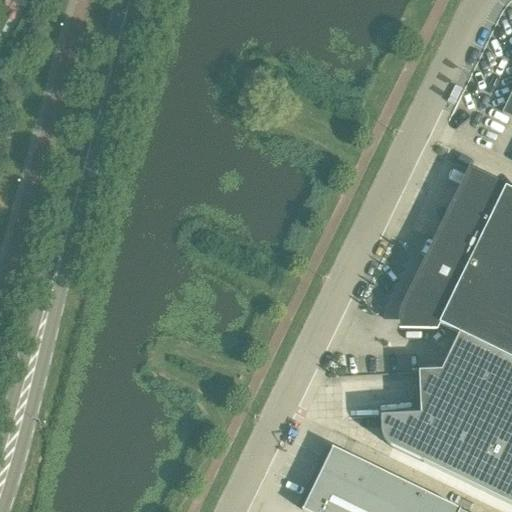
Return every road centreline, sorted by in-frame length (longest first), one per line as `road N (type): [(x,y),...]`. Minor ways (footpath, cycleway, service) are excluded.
road 1 (unclassified): [(234,511),(485,0)]
road 2 (secondary): [(1,511),(49,333),(61,251)]
road 3 (secondary): [(129,0),(61,251)]
road 4 (secondary): [(61,251),(0,440)]
